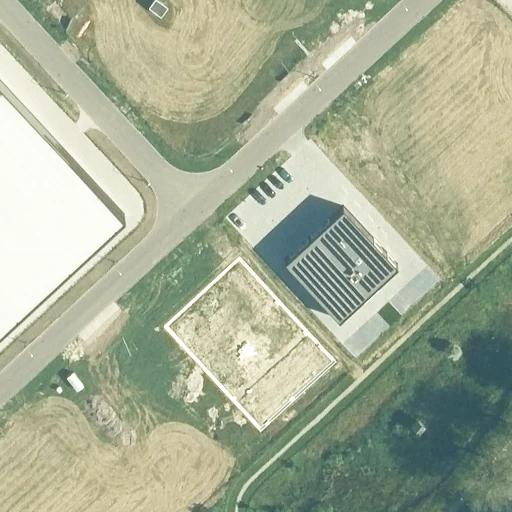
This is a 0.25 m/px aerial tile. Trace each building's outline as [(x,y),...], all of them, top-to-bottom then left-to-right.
[(178,0),(117,54),(186,133),(273,50),(229,0),(178,0)] [(292,0),(318,28),(348,0),(292,0)] [(0,78),(0,326),(124,212),(0,78)] [(342,204),(282,259),(338,319),(397,264),(342,204)] [(237,258),(165,326),(259,429),(332,361),(237,258)] [(480,371),(500,339),(468,320),(449,352),(480,371)]
